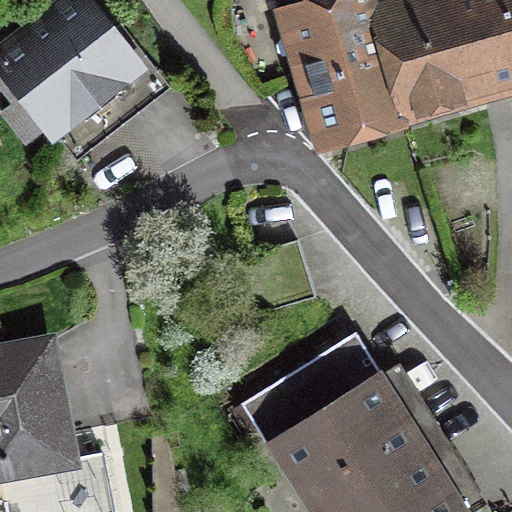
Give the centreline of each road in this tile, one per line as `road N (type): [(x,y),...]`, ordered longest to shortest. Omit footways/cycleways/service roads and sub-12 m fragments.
road 1 (unclassified): [(282,148),(511,388)]
road 2 (residential): [(0,267),(282,148)]
